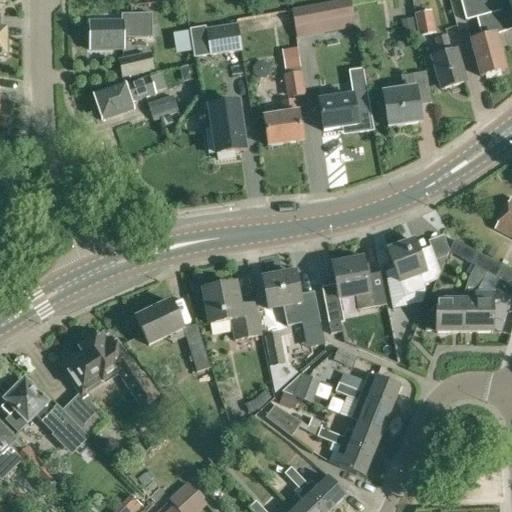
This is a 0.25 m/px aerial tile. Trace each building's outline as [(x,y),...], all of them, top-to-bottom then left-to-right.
[(460,0),(466,21),(477,19),(482,39),(471,42),(481,78),(505,71),(495,36),(505,33),(507,33),(504,24),(496,0),(460,0)] [(511,0),(496,0),(504,24),(511,21),(511,0)] [(299,17),(304,41),(364,29),(359,5),(299,17)] [(419,38),(436,34),(432,12),(414,15),(419,38)] [(288,14),(256,20),(258,28),(290,23),(288,14)] [(122,40),(148,39),(147,20),(120,21),(120,23),(89,24),(90,52),(122,51),(122,40)] [(205,31),(210,57),(241,52),(237,26),(205,31)] [(0,59),(3,59),(3,56),(5,56),(5,54),(8,54),(8,42),(5,42),(5,30),(0,29),(0,59)] [(440,91),(464,83),(454,52),(450,53),(444,37),(434,40),(439,57),(430,60),(440,91)] [(152,71),(148,55),(119,62),(122,78),(152,71)] [(306,97),(304,88),(302,73),(283,76),(287,100),(306,97)] [(416,106),(431,104),(424,74),(400,77),(402,92),(381,95),(386,130),(419,126),(416,106)] [(131,104),(155,95),(148,78),(125,87),(124,85),(92,97),(101,123),(133,111),(131,104)] [(349,135),(372,131),(366,95),(351,98),(351,97),(316,103),(321,133),(348,128),(349,135)] [(152,119),(177,111),(172,97),(148,105),(152,119)] [(268,147),(302,142),(298,113),(296,114),(294,101),(281,103),(283,115),(263,119),(268,147)] [(211,130),(205,131),(209,154),(215,153),(215,155),(217,155),(218,161),(234,159),(233,153),(245,151),(238,103),(208,108),(211,130)] [(511,238),(511,201),(509,200),(494,230),(511,238)] [(475,267),(486,273),(496,278),(501,268),(453,241),(449,252),(475,267)] [(437,281),(440,275),(432,253),(418,258),(412,242),(386,251),(399,284),(419,277),(423,287),(437,281)] [(329,326),(340,324),(343,323),(338,300),(355,296),(358,311),(386,305),(379,272),(366,275),(363,260),(331,266),(335,286),(321,289),(329,326)] [(470,277),(463,296),(464,335),(491,335),(491,296),(473,296),(486,273),(475,267),(470,277)] [(304,332),(320,329),(313,293),(297,296),(293,274),(262,280),(268,310),(282,308),(285,328),(302,324),(304,332)] [(234,342),(260,337),(254,304),(239,307),(234,285),(202,291),(209,325),(230,321),(234,342)] [(464,335),(463,296),(451,296),(451,302),(435,302),(435,310),(427,310),(423,318),(423,333),(436,333),(436,336),(464,335)] [(148,347),(182,330),(169,303),(134,320),(148,347)] [(342,333),(340,324),(329,326),(331,335),(342,333)] [(210,369),(197,328),(182,333),(196,374),(210,369)] [(279,335),(264,338),(267,349),(270,368),(274,393),(297,374),(285,365),(281,345),(279,335)] [(81,396),(118,370),(128,385),(130,384),(145,407),(158,397),(143,375),(140,377),(130,362),(128,364),(111,342),(106,345),(100,336),(79,350),(82,354),(74,360),(72,357),(62,364),(63,367),(62,368),(81,396)] [(357,361),(338,353),(332,365),(351,373),(357,361)] [(300,375),(282,393),(311,404),(319,382),(300,375)] [(377,378),(367,401),(391,410),(400,387),(377,378)] [(79,431),(61,413),(55,406),(51,410),(23,381),(3,401),(6,404),(1,409),(9,418),(14,412),(26,424),(34,415),(41,422),(47,416),(71,440),(79,431)] [(346,397),(350,389),(341,385),(339,384),(335,393),(346,397)] [(61,413),(79,431),(80,432),(99,413),(84,398),(76,406),(71,402),(61,413)] [(391,410),(367,401),(358,423),(382,433),(391,410)] [(300,426),(301,424),(272,409),(264,421),(291,439),(298,428),(317,438),(319,433),(300,426)] [(308,427),(301,424),(300,426),(319,433),(317,438),(328,442),(332,434),(321,429),(323,425),(311,420),(308,427)] [(343,438),(341,443),(349,446),(372,455),(382,433),(358,423),(354,434),(346,430),(343,438)] [(1,454),(11,445),(0,433),(0,472),(10,463),(1,454)] [(349,446),(340,469),(363,478),(372,455),(349,446)] [(39,461),(38,461),(24,447),(15,456),(29,470),(26,473),(41,488),(54,476),(39,461)] [(291,483),(298,477),(291,469),(284,475),(291,483)] [(298,477),(291,483),(300,492),(303,489),(324,511),(328,511),(344,497),(327,478),(317,488),(313,484),(309,488),(298,477)] [(10,487),(3,495),(18,510),(25,503),(10,487)] [(302,502),(291,511),(324,511),(303,489),(300,492),(302,495),(298,498),(302,502)] [(185,507),(189,511),(208,511),(216,506),(203,492),(185,507)] [(251,511),(261,511),(263,510),(255,502),(249,509),(251,511)]
